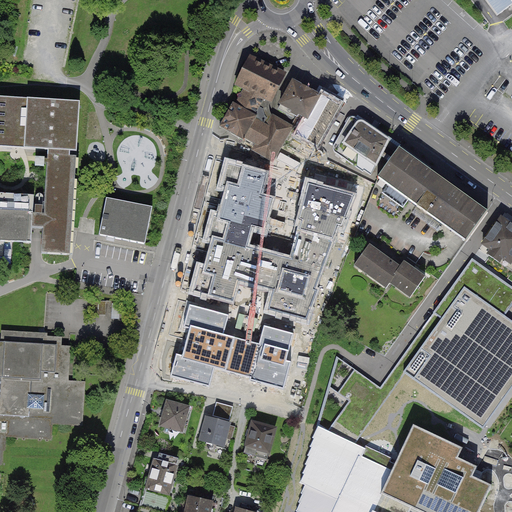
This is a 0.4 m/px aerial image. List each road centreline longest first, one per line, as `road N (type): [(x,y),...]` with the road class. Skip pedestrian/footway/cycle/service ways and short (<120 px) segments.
road 1 (residential): [(102,511),(222,66),(241,26),(260,9)]
road 2 (tertiary): [(350,76),(511,195)]
